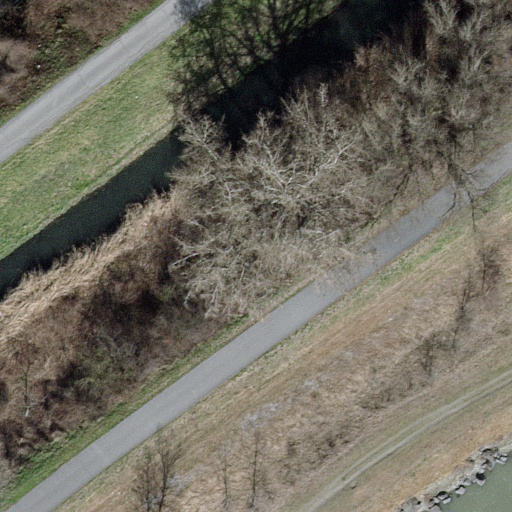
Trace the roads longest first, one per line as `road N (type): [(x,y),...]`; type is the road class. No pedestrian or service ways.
road 1 (unclassified): [(511,161),(46,511)]
road 2 (track): [(0,142),(189,0)]
